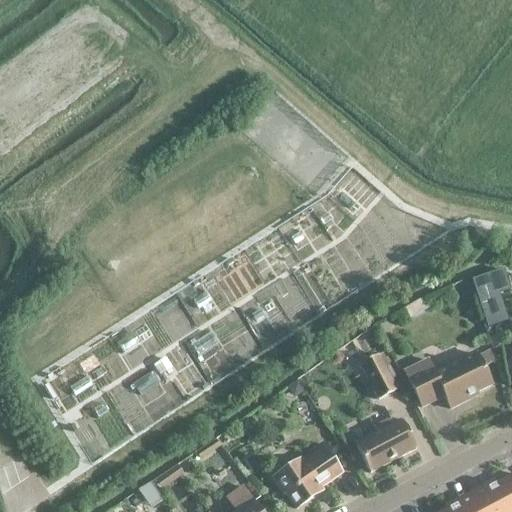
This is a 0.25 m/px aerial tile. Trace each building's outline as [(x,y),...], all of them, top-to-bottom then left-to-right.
[(506,322),(497,295),(508,291),(502,272),(471,282),(487,329),(506,322)] [(378,356),(359,366),(377,402),(396,392),(378,356)] [(427,362),(403,373),(421,409),(443,398),(449,411),(476,398),(475,395),(491,387),(475,356),(434,376),(427,362)] [(354,446),(369,475),(416,450),(400,421),(392,426),(389,420),(372,429),(375,434),(354,446)] [(200,461),(219,448),(215,442),(196,455),(200,461)] [(285,495),(296,511),(311,500),(309,496),(341,475),(324,450),(302,464),(300,461),(272,480),(283,496),(285,495)] [(183,477),(177,468),(155,482),(161,492),(183,477)] [(492,482),(469,495),(478,511),(511,511),(511,476),(494,486),(492,482)] [(478,511),(469,495),(446,507),(448,511),(445,511),(478,511)] [(257,511),(247,496),(231,507),(234,511),(257,511)]
